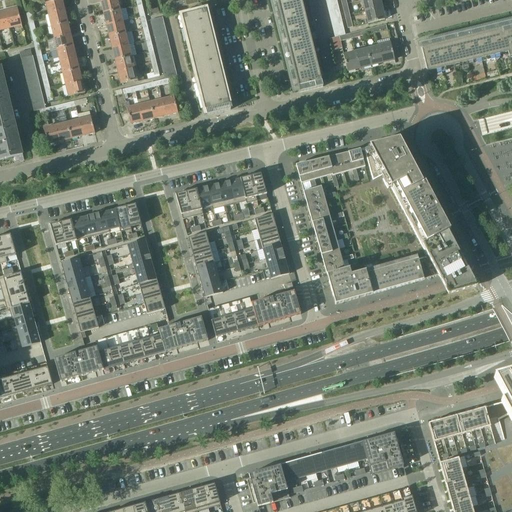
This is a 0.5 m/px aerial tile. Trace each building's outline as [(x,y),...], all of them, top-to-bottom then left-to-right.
[(58,0),(45,3),(48,15),(65,11),(62,0),(58,0)] [(104,14),(120,10),(117,0),(109,0),(101,2),(102,6),(104,14)] [(301,0),(276,0),(299,93),(323,87),(301,0)] [(380,0),(364,0),(363,1),(365,12),(382,8),(380,0)] [(18,8),(6,11),(10,28),(22,25),(18,8)] [(382,8),(365,12),(368,24),(385,20),(382,8)] [(106,22),(106,26),(123,21),(120,10),(104,14),(106,22)] [(231,110),(206,10),(182,16),(207,116),(231,110)] [(0,30),(10,28),(6,11),(0,12),(0,30)] [(51,27),(68,23),(65,11),(48,15),(51,27)] [(150,22),(152,28),(164,24),(163,19),(150,22)] [(109,37),(126,33),(123,21),(106,26),(107,29),(109,37)] [(51,27),(54,39),(71,34),(68,23),(51,27)] [(165,30),(164,24),(152,28),(153,33),(165,30)] [(421,49),(427,73),(509,53),(510,57),(511,56),(511,31),(504,33),(503,29),(421,49)] [(153,33),(155,39),(167,36),(165,30),(153,33)] [(335,38),(339,37),(346,35),(344,30),(334,32),(335,38)] [(111,45),(112,49),(129,45),(134,44),(131,32),(126,33),(109,37),(111,45)] [(57,50),(74,46),(71,34),(54,39),(57,50)] [(168,42),(167,36),(155,39),(156,45),(168,42)] [(335,38),(329,39),(333,51),(342,49),(340,42),(339,37),(335,38)] [(170,48),(168,42),(156,45),(157,51),(170,48)] [(379,47),(383,63),(395,60),(391,44),(379,47)] [(115,61),(132,57),(129,45),(112,49),(113,53),(115,61)] [(57,50),(60,62),(76,58),(74,46),(57,50)] [(379,47),(367,50),(371,66),(383,63),(379,47)] [(171,54),(170,48),(157,51),(159,57),(171,54)] [(20,53),(21,59),(32,56),(31,50),(20,53)] [(371,66),(367,50),(355,53),(359,69),(371,66)] [(359,69),(355,53),(343,55),(347,72),(359,69)] [(173,60),(171,54),(159,57),(160,63),(173,60)] [(21,59),(22,65),(34,62),(32,56),(21,59)] [(117,69),(118,72),(134,68),(132,57),(115,61),(117,69)] [(63,74),(79,70),(76,58),(60,62),(63,74)] [(160,63),(162,68),(174,65),(173,60),(160,63)] [(24,71),(35,68),(34,62),(22,65),(24,71)] [(176,71),(174,65),(162,68),(163,74),(176,71)] [(0,98),(8,97),(2,71),(1,68),(0,68),(0,98)] [(24,71),(25,77),(37,74),(35,68),(24,71)] [(137,80),(134,68),(118,72),(121,84),(137,80)] [(63,74),(66,86),(82,82),(79,70),(63,74)] [(163,74),(165,80),(169,79),(177,77),(176,71),(163,74)] [(27,82),(38,80),(37,74),(25,77),(27,82)] [(27,82),(28,88),(39,86),(38,80),(27,82)] [(85,93),(82,82),(66,86),(68,97),(85,93)] [(28,88),(30,94),(41,91),(39,86),(28,88)] [(31,100),(42,97),(41,91),(30,94),(31,100)] [(0,98),(0,129),(15,126),(8,97),(0,98)] [(31,100),(33,106),(44,103),(42,97),(31,100)] [(162,117),(166,116),(162,100),(161,97),(155,98),(156,101),(150,103),(154,119),(162,117)] [(174,97),(162,100),(166,116),(178,113),(174,97)] [(86,99),(74,102),(76,107),(87,104),(86,99)] [(64,110),(76,107),(74,102),(63,105),(64,110)] [(40,110),(45,109),(44,103),(33,106),(34,112),(40,110)] [(142,122),(154,119),(150,103),(138,106),(142,122)] [(52,113),(64,110),(63,105),(51,108),(52,113)] [(131,125),(142,122),(138,106),(126,108),(131,125)] [(51,108),(45,109),(40,110),(41,116),(52,113),(51,108)] [(79,120),(83,137),(95,134),(89,112),(78,115),(79,120)] [(71,140),(83,137),(79,120),(67,123),(71,140)] [(71,140),(67,123),(55,126),(59,143),(71,140)] [(15,126),(0,129),(0,160),(22,155),(15,126)] [(48,145),(59,143),(55,126),(43,129),(48,145)] [(369,148),(364,149),(364,150),(373,181),(384,175),(406,216),(421,245),(447,231),(448,231),(448,232),(450,231),(424,182),(422,183),(413,166),(412,165),(399,140),(379,145),(369,148)] [(360,150),(349,152),(354,170),(356,170),(365,167),(361,151),(360,150)] [(354,170),(349,152),(346,153),(338,155),(344,173),(352,171),(354,170)] [(333,175),(333,176),(335,176),(344,173),(338,155),(328,158),(333,175)] [(323,178),(331,176),(333,175),(328,158),(325,158),(317,160),(323,178)] [(323,178),(317,160),(307,163),(312,181),(314,180),(323,178)] [(310,182),(312,181),(307,163),(296,165),(301,184),(302,184),(310,182)] [(261,174),(251,176),(256,197),(267,194),(261,174)] [(251,176),(241,179),(246,202),(246,204),(257,202),(256,197),(251,176)] [(241,179),(230,182),(235,204),(246,202),(241,179)] [(230,182),(219,184),(224,207),(235,204),(230,182)] [(219,184),(207,187),(213,208),(212,208),(213,210),(224,207),(219,184)] [(207,187),(196,190),(201,210),(202,210),(212,208),(213,208),(207,187)] [(306,203),(324,198),(324,196),(321,187),(317,188),(312,189),(303,192),(306,203)] [(196,190),(186,192),(193,217),(203,215),(202,210),(201,210),(196,190)] [(186,192),(176,195),(183,220),(193,217),(186,192)] [(309,211),(309,213),(327,208),(325,200),(324,198),(306,203),(309,211)] [(136,205),(125,207),(130,228),(131,228),(141,225),(136,205)] [(125,207),(115,210),(120,228),(119,228),(121,233),(132,230),(131,228),(130,228),(125,207)] [(327,208),(309,213),(312,224),(330,218),(330,217),(327,208)] [(115,210),(104,212),(109,231),(109,230),(119,228),(120,228),(115,210)] [(104,212),(93,215),(98,236),(110,233),(109,230),(109,231),(104,212)] [(254,220),(257,230),(275,225),(272,214),(254,220)] [(93,215),(82,218),(87,238),(98,236),(93,215)] [(82,218),(71,220),(76,241),(87,238),(82,218)] [(333,229),(331,220),(330,218),(312,224),(315,234),(333,229)] [(71,220),(61,223),(66,243),(76,241),(71,220)] [(61,223),(50,225),(56,246),(66,243),(61,223)] [(257,230),(260,240),(278,235),(275,225),(257,230)] [(333,229),(315,234),(318,244),(336,239),(336,237),(333,229)] [(427,257),(418,260),(424,279),(424,280),(438,276),(449,295),(477,287),(464,262),(448,232),(448,231),(447,231),(421,245),(427,257)] [(191,249),(209,244),(206,233),(188,238),(191,249)] [(10,235),(0,237),(5,258),(16,256),(10,235)] [(281,244),(278,235),(260,240),(263,249),(281,244)] [(318,244),(321,255),(339,250),(337,241),(336,239),(318,244)] [(130,255),(148,250),(146,240),(127,245),(130,255)] [(212,253),(209,244),(191,249),(194,258),(212,253)] [(263,249),(266,259),(284,254),(281,244),(263,249)] [(148,250),(130,255),(133,265),(151,260),(148,250)] [(339,250),(321,255),(324,265),(342,260),(341,258),(339,250)] [(194,258),(196,268),(214,263),(212,253),(194,258)] [(266,259),(268,269),(286,264),(284,254),(266,259)] [(61,263),(64,274),(82,269),(79,258),(61,263)] [(151,260),(133,265),(136,275),(154,270),(151,260)] [(342,260),(324,265),(327,276),(350,269),(350,268),(345,270),(342,262),(342,260)] [(335,305),(424,280),(424,279),(418,260),(352,278),(350,269),(327,276),(335,305)] [(217,273),(214,263),(196,268),(199,278),(217,273)] [(289,274),(286,264),(268,269),(271,279),(289,274)] [(85,279),(82,269),(64,274),(67,284),(85,279)] [(136,275),(139,285),(157,279),(154,270),(136,275)] [(21,273),(0,279),(0,285),(1,290),(24,284),(21,273)] [(199,278),(202,288),(220,283),(217,273),(199,278)] [(85,279),(67,284),(69,293),(87,288),(85,279)] [(141,294),(160,289),(157,279),(139,285),(141,294)] [(223,293),(220,283),(202,288),(205,298),(223,293)] [(24,284),(1,290),(4,300),(27,294),(24,284)] [(90,298),(87,288),(69,293),(72,303),(90,298)] [(144,304),(162,299),(160,289),(141,294),(144,304)] [(251,304),(252,307),(253,310),(258,327),(301,315),(294,292),(251,304)] [(27,294),(4,300),(7,310),(9,310),(9,309),(29,303),(27,294)] [(75,313),(93,308),(90,298),(72,303),(75,313)] [(162,299),(144,304),(147,315),(161,311),(165,309),(162,299)] [(9,309),(9,310),(12,319),(14,319),(14,318),(32,313),(29,303),(9,309)] [(93,308),(75,313),(78,323),(96,318),(93,308)] [(258,327),(253,310),(243,312),(248,330),(258,327)] [(233,315),(237,333),(248,330),(243,312),(233,315)] [(14,318),(14,319),(17,327),(17,328),(35,323),(32,313),(14,318)] [(222,318),(227,336),(237,333),(233,315),(222,318)] [(96,318),(78,323),(81,333),(85,332),(99,328),(96,318)] [(170,327),(158,330),(159,333),(160,336),(165,353),(182,348),(186,347),(197,344),(208,341),(201,318),(170,327)] [(211,321),(216,339),(227,336),(222,318),(211,321)] [(17,328),(17,327),(12,329),(15,339),(38,333),(35,323),(17,328)] [(38,333),(15,339),(18,349),(41,343),(38,333)] [(150,339),(155,356),(165,353),(160,336),(150,339)] [(140,342),(145,359),(155,356),(150,339),(140,342)] [(140,342),(129,344),(134,362),(145,359),(140,342)] [(124,365),(134,362),(129,344),(119,347),(124,365)] [(102,371),(104,370),(99,353),(98,351),(97,347),(96,348),(92,349),(89,350),(85,351),(54,359),(59,378),(60,381),(61,382),(62,382),(65,381),(67,381),(71,380),(95,373),(99,372),(102,371)] [(119,347),(109,350),(114,368),(124,365),(119,347)] [(109,350),(99,353),(104,370),(114,368),(109,350)] [(48,368),(37,370),(42,388),(53,385),(48,368)] [(37,370),(27,373),(32,391),(42,388),(37,370)] [(27,373),(18,376),(23,394),(32,391),(27,373)] [(511,373),(498,377),(498,378),(503,387),(499,389),(506,402),(502,403),(511,422),(511,373)] [(18,376),(8,379),(13,396),(23,394),(18,376)] [(8,379),(0,380),(0,388),(3,399),(13,396),(8,379)] [(475,411),(468,413),(495,511),(511,511),(511,400),(506,402),(502,403),(485,408),(475,411)] [(457,416),(462,435),(471,432),(466,413),(457,416)] [(462,435),(457,416),(447,418),(453,437),(462,435)] [(438,421),(444,440),(453,437),(447,418),(438,421)] [(444,440),(438,421),(428,424),(434,443),(444,440)] [(379,438),(363,442),(368,460),(367,460),(371,472),(372,475),(403,466),(400,456),(396,439),(394,435),(394,433),(393,434),(389,435),(379,438)] [(363,442),(353,445),(357,462),(367,460),(368,460),(363,442)] [(353,445),(342,448),(347,465),(357,462),(353,445)] [(342,448),(332,451),(337,468),(347,465),(342,448)] [(332,451),(321,454),(326,471),(337,468),(332,451)] [(321,454),(311,457),(316,474),(326,471),(321,454)] [(311,457),(301,460),(306,477),(316,474),(311,457)] [(458,458),(440,463),(443,474),(462,469),(458,458)] [(301,460),(290,463),(295,480),(306,477),(301,460)] [(290,463),(280,466),(285,483),(295,480),(290,463)] [(250,474),(249,474),(249,475),(250,479),(257,503),(258,507),(290,498),(289,495),(285,483),(280,466),(263,470),(254,473),(250,474)] [(464,479),(462,469),(443,474),(446,485),(464,479)] [(446,485),(448,494),(467,489),(464,479),(446,485)] [(214,484),(203,487),(209,509),(220,506),(214,484)] [(203,487),(191,491),(197,511),(209,509),(203,487)] [(470,498),(467,489),(448,494),(451,503),(470,498)] [(197,511),(191,491),(180,494),(184,511),(197,511)] [(184,511),(180,494),(168,497),(172,511),(184,511)] [(172,511),(168,497),(157,501),(159,511),(172,511)] [(415,511),(412,497),(402,499),(402,502),(405,511),(415,511)] [(470,498),(451,503),(453,511),(455,511),(472,507),(470,498)] [(159,511),(157,501),(145,504),(147,511),(159,511)] [(405,511),(402,502),(392,505),(394,511),(405,511)]
